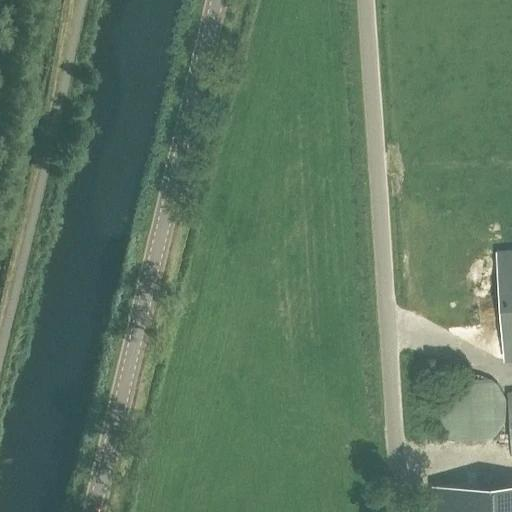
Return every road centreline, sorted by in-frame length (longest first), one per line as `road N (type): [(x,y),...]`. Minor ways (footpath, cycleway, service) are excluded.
road 1 (tertiary): [(92,511),(217,0)]
road 2 (unclassified): [(400,511),(365,0)]
